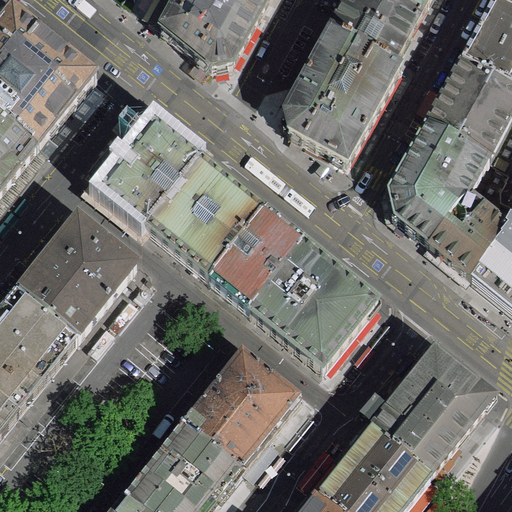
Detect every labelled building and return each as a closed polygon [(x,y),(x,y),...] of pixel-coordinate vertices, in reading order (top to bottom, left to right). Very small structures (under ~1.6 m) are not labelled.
[(165,0),(150,28),(163,35),(162,38),(185,57),(213,80),(233,74),(273,0),(165,0)] [(354,0),(353,2),(332,40),(395,73),(412,43),(429,10),(410,0),(354,0)] [(410,0),(429,10),(435,0),(410,0)] [(511,0),(502,0),(497,11),(511,18),(511,0)] [(463,72),(511,95),(511,94),(511,18),(497,11),(478,45),(463,72)] [(0,126),(39,158),(58,135),(98,86),(59,55),(14,18),(0,35),(0,126)] [(395,73),(332,40),(309,81),(286,124),(290,142),(317,157),(348,174),(377,123),(403,77),(395,73)] [(429,135),(489,169),(511,125),(511,94),(511,95),(463,72),(447,102),(429,135)] [(0,205),(11,192),(39,158),(0,126),(0,205)] [(154,244),(206,178),(181,158),(152,135),(129,165),(99,201),(154,244)] [(489,169),(429,135),(409,170),(391,201),(397,228),(409,237),(429,253),(469,205),(489,169)] [(511,214),(511,174),(500,198),(500,208),(511,214)] [(238,204),(206,178),(154,244),(219,296),(271,230),(242,207),(238,204)] [(509,238),(469,205),(429,253),(451,271),(471,286),(509,238)] [(50,260),(15,304),(77,354),(140,276),(77,226),(50,260)] [(271,230),(219,296),(259,328),(311,262),(291,246),(271,230)] [(511,232),(509,238),(471,286),(498,307),(511,318),(511,232)] [(311,262),(259,328),(327,382),(380,316),(350,292),(311,262)] [(77,354),(15,304),(0,322),(0,412),(18,427),(77,354)] [(371,436),(373,437),(433,485),(435,486),(488,422),(499,409),(469,385),(436,357),(371,436)] [(180,436),(242,486),(273,448),(305,409),(242,359),(180,436)] [(0,450),(18,427),(0,412),(0,450)] [(180,436),(121,508),(125,511),(221,511),(242,486),(180,436)] [(349,466),(319,503),(331,511),(410,511),(433,485),(373,437),(349,466)] [(331,511),(319,503),(311,511),(331,511)]
